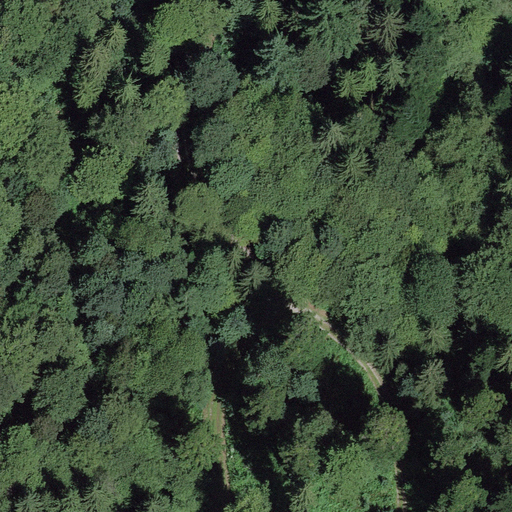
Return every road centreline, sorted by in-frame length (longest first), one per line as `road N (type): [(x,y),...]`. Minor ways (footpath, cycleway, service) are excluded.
road 1 (track): [(404,511),(388,392),(370,356),(346,330),(288,301),(216,229),(178,156),(179,81),(221,0)]
road 2 (track): [(288,301),(229,362),(215,419),(223,511)]
